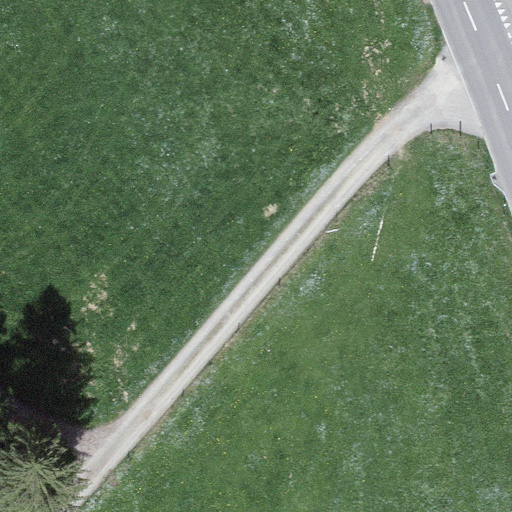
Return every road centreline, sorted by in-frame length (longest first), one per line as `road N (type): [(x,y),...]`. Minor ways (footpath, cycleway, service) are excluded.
road 1 (track): [(55,511),(364,161),(485,52)]
road 2 (track): [(0,385),(99,466)]
